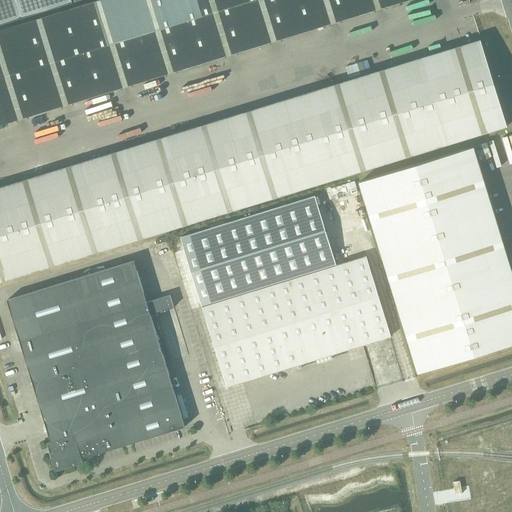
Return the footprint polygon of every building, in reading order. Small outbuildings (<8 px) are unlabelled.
[(0,0),(0,24),(73,2),(72,0),(0,0)] [(97,0),(0,30),(0,124),(405,0),(97,0)] [(0,281),(487,132),(507,126),(480,40),(0,187),(0,281)] [(347,66),(350,74),(355,72),(352,64),(347,66)] [(511,343),(511,273),(473,147),(359,182),(417,373),(511,343)] [(315,196),(180,238),(184,249),(194,283),(195,282),(198,290),(197,290),(202,307),(336,265),(327,237),(326,238),(322,224),(323,223),(315,196)] [(391,336),(366,256),(336,265),(202,307),(227,387),(316,359),(317,362),(331,358),(330,355),(391,336)] [(134,261),(7,300),(51,441),(46,443),(55,471),(83,462),(82,458),(185,426),(150,314),(173,307),(170,295),(146,302),(134,261)]
